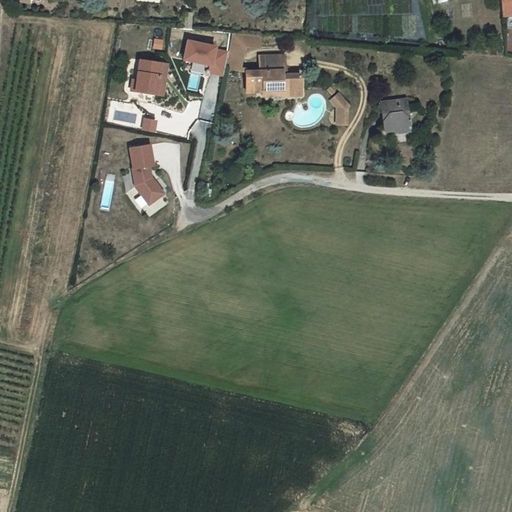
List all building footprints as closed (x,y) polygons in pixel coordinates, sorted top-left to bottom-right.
[(511,0),(501,0),(502,17),(511,16),(511,0)] [(260,38),(233,35),(230,51),(226,70),(242,70),(244,49),(260,50),(260,38)] [(226,76),(226,70),(230,51),(219,49),(220,43),(189,38),(185,61),(209,65),(208,73),(226,76)] [(259,74),(244,74),(244,92),(260,91),(283,90),(283,97),(302,97),(300,76),(282,77),(282,73),(286,72),(285,57),(259,58),(259,74)] [(161,64),(139,61),(137,82),(133,81),(131,92),(136,92),(155,95),(156,95),(161,64)] [(167,65),(161,64),(156,95),(163,96),(167,65)] [(260,98),(283,97),(283,90),(260,91),(260,98)] [(155,95),(136,92),(135,95),(138,103),(154,105),(155,95)] [(408,99),(379,102),(382,131),(394,130),(395,134),(404,133),(405,128),(411,128),(410,117),(403,112),(409,108),(408,99)] [(340,101),(331,105),(332,108),(333,111),(333,120),(343,120),(343,116),(343,110),(342,107),(340,101)] [(152,144),(131,147),(135,168),(134,168),(137,186),(149,204),(165,193),(155,178),(153,179),(151,165),(155,165),(152,144)]
